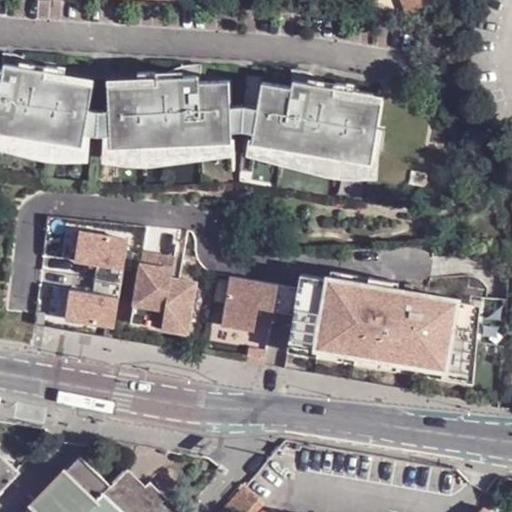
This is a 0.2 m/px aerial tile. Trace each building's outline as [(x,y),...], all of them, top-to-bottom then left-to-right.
[(374,15),(372,0),(359,0),(344,0),(344,15),(374,15)] [(404,15),(397,0),(372,0),(374,15),(404,15)] [(406,18),(413,18),(427,6),(428,6),(426,2),(416,7),(411,0),(397,0),(404,15),(406,18)] [(4,69),(0,68),(0,130),(84,144),(94,84),(46,75),(47,69),(5,62),(4,69)] [(158,82),(108,85),(109,108),(109,110),(110,133),(111,146),(232,141),(231,105),(230,79),(200,80),(200,74),(157,76),(158,82)] [(292,86),(263,81),(258,107),(254,132),(252,142),(372,162),(382,101),(334,93),(335,87),(294,80),(292,86)] [(236,105),(231,105),(233,131),(237,130),(243,130),(249,131),(254,132),(258,107),(256,106),(253,106),(249,105),(244,105),(241,105),(236,105)] [(96,109),(90,108),(86,132),(91,133),(98,134),(105,134),(110,133),(109,110),(109,108),(107,108),(104,109),(99,109),(96,109)] [(84,144),(0,130),(0,142),(82,156),(84,144)] [(232,141),(111,146),(112,158),(233,153),(232,141)] [(372,162),(252,142),(250,153),(370,173),(372,162)] [(130,239),(81,231),(77,261),(99,265),(95,292),(72,289),(68,318),(117,326),(130,239)] [(176,256),(144,251),(133,322),(189,331),(196,288),(180,285),(181,279),(173,277),(176,256)] [(285,286),(231,278),(224,327),(254,332),(258,309),(282,313),(294,315),(292,332),(321,337),(319,346),(344,351),(357,353),(399,360),(445,368),(474,372),(483,320),(472,319),(474,304),(301,275),(298,289),(285,286)] [(197,281),(181,279),(180,285),(196,288),(197,281)] [(485,306),(474,304),(472,319),(483,320),(485,306)] [(321,337),(292,332),(288,352),(342,361),(344,351),(319,346),(321,337)] [(267,352),(250,349),(247,363),(264,366),(267,352)] [(399,360),(357,353),(355,363),(397,370),(399,360)] [(474,372),(445,368),(444,377),(473,382),(474,372)] [(0,496),(24,471),(0,449),(0,496)] [(181,511),(151,482),(147,487),(129,469),(112,487),(82,458),(28,511),(181,511)] [(248,511),(261,498),(247,486),(222,511),(248,511)]
